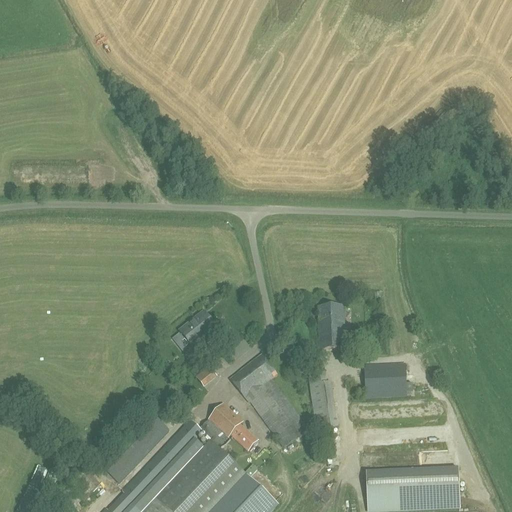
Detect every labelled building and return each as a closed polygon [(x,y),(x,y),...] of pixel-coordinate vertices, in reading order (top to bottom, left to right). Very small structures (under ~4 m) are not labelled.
[(344,307),(318,308),(320,351),(346,350),(344,307)] [(197,346),(204,340),(211,335),(209,333),(216,327),(204,312),(180,332),(190,345),(184,350),(193,361),(203,353),(197,346)] [(251,403),(284,449),(308,431),(271,380),(277,376),(263,354),(257,359),(231,380),(249,404),(251,403)] [(412,383),(406,384),(405,365),(364,367),(366,399),(407,397),(407,392),(413,392),(412,383)] [(317,433),(339,430),(333,393),(331,383),(327,384),(323,366),(308,369),(309,378),(308,379),(317,433)] [(219,374),(204,383),(207,387),(222,379),(219,374)] [(380,402),(380,415),(421,415),(421,402),(380,402)] [(243,423),(223,405),(209,420),(228,439),(230,436),(240,427),(243,423)] [(156,420),(106,473),(117,483),(119,485),(169,432),(156,420)] [(106,510),(104,511),(145,511),(204,448),(196,440),(203,432),(200,430),(191,421),(123,493),(125,494),(108,511),(106,510)] [(209,421),(200,430),(220,448),(228,439),(209,421)] [(257,443),(240,427),(230,436),(249,454),(257,443)] [(214,511),(248,477),(210,441),(204,448),(145,511),(214,511)] [(367,473),(369,511),(459,507),(457,469),(367,473)] [(214,511),(273,511),(279,506),(248,477),(214,511)]
